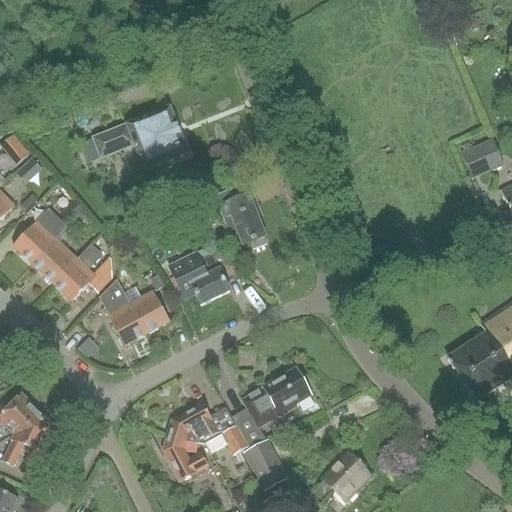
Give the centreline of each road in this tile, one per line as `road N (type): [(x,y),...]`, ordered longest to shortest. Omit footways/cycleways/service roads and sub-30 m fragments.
road 1 (tertiary): [(335,294),(221,0)]
road 2 (tertiary): [(511,489),(431,430),(350,331),(335,294)]
road 3 (residential): [(114,409),(139,384),(335,294)]
road 4 (unclassified): [(335,294),(511,241)]
road 5 (residential): [(114,409),(0,298)]
